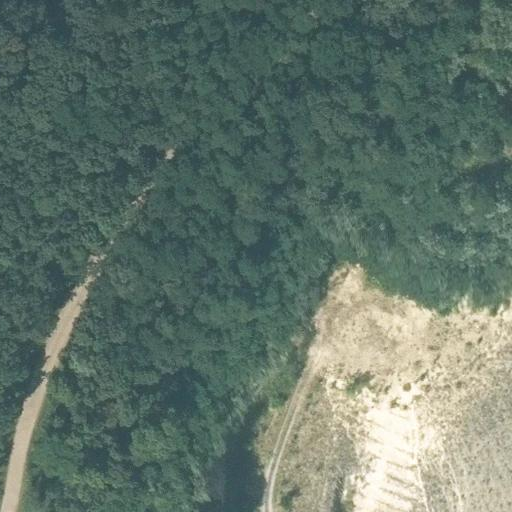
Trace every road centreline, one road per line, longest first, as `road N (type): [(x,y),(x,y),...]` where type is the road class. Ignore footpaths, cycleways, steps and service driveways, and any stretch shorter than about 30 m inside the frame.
road 1 (track): [(326,0),(174,147),(84,284),(32,404),(8,511)]
road 2 (track): [(262,511),(264,483),(321,318),(358,258)]
